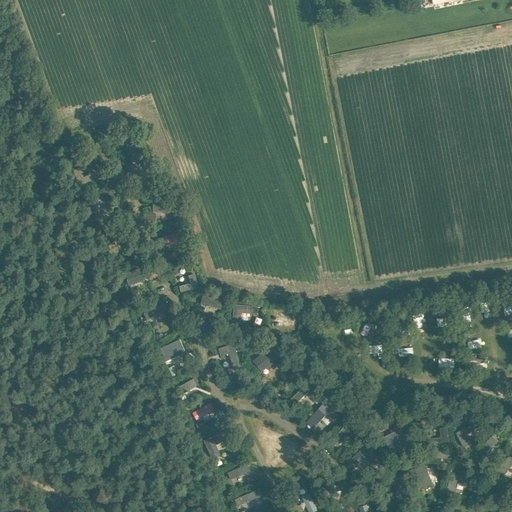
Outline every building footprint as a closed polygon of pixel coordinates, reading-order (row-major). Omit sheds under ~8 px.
[(159,237),(162,246),(176,242),(173,234),(159,237)] [(138,268),(121,273),(125,286),(141,281),(138,268)] [(194,273),(186,275),(188,283),(178,286),(180,293),(198,287),(194,273)] [(144,319),(165,311),(162,303),(141,311),(144,319)] [(254,321),(254,305),(232,305),(232,320),(254,321)] [(276,310),(276,322),(290,323),(291,311),(276,310)] [(157,347),(163,361),(183,353),(178,339),(157,347)] [(381,356),(381,341),(370,341),(369,355),(381,356)] [(235,343),(211,349),(213,356),(227,353),(232,372),(241,370),(235,343)] [(250,362),(260,373),(280,355),(270,344),(250,362)] [(183,398),(200,390),(194,377),(177,386),(183,398)] [(298,402),(308,392),(302,386),(291,396),(298,402)] [(316,436),(337,417),(323,402),(303,421),(316,436)] [(194,420),(214,411),(210,403),(190,412),(194,420)] [(335,446),(348,431),(342,426),(329,441),(335,446)] [(460,447),(473,443),(467,427),(455,431),(460,447)] [(387,450),(406,442),(400,428),(381,436),(387,450)] [(446,428),(430,428),(431,445),(447,444),(446,428)] [(489,435),(480,448),(487,453),(495,440),(489,435)] [(216,442),(205,446),(209,458),(220,455),(216,442)] [(361,450),(349,459),(354,466),(366,457),(361,450)] [(229,480),(250,470),(247,463),(225,472),(229,480)] [(410,467),(415,489),(430,486),(425,463),(410,467)] [(449,474),(447,491),(463,493),(465,476),(449,474)] [(236,506),(261,495),(258,488),(233,499),(236,506)] [(311,492),(300,495),(305,511),(315,511),(318,511),(311,492)]
